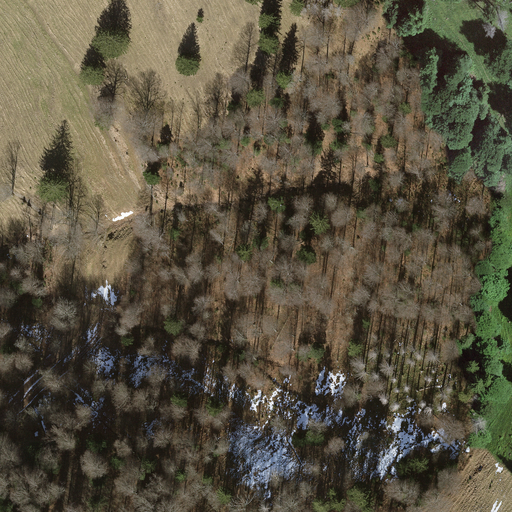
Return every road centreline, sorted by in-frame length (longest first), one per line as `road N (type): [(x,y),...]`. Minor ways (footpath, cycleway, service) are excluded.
road 1 (track): [(0,419),(80,358),(128,285),(158,213),(130,182),(73,68),(23,0)]
road 2 (track): [(0,416),(74,337),(91,298)]
